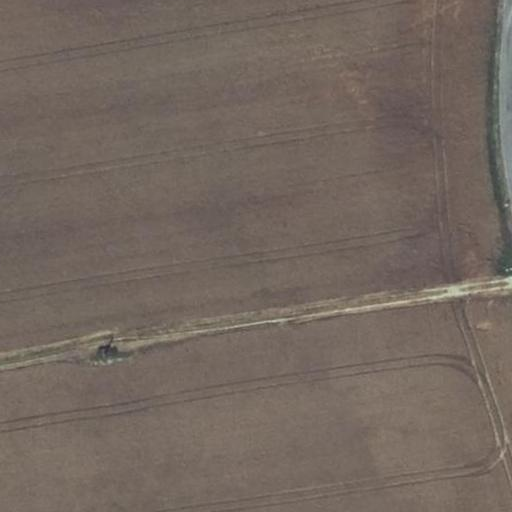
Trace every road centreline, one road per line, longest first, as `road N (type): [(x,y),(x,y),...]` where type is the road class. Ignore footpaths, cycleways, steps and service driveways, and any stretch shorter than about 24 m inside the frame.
road 1 (track): [(511,280),(102,339),(0,363)]
road 2 (tertiary): [(511,7),(504,71),(511,166)]
